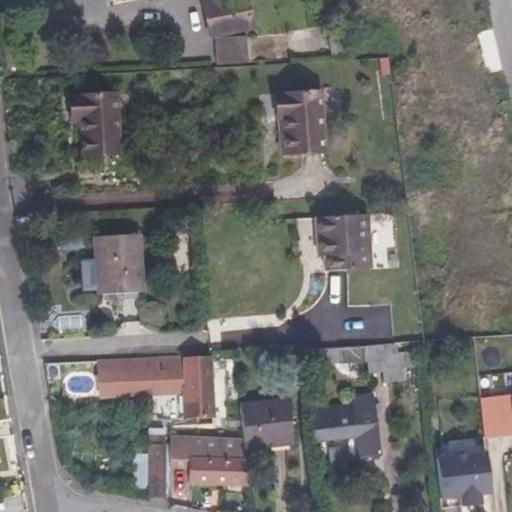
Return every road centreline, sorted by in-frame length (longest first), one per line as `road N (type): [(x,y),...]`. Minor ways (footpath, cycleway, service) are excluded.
road 1 (unknown): [(0,191),(264,180),(315,169)]
road 2 (unknown): [(18,339),(292,324),(330,315)]
road 3 (residential): [(0,229),(45,492)]
